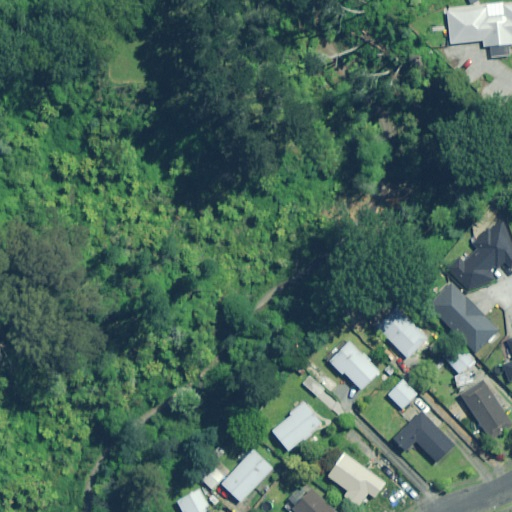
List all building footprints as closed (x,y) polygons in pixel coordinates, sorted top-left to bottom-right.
[(481,40),(482,48),(490,47),(491,58),(511,56),(511,4),(443,12),(447,44),(481,40)] [(500,222),(498,216),(478,223),(482,236),(473,239),(480,261),(511,250),(511,240),(506,220),(500,222)] [(460,278),(472,312),(493,305),(495,308),(503,305),(501,302),(511,297),(500,264),(460,278)] [(376,330),(388,341),(408,360),(427,340),(396,310),(376,330)] [(380,373),(347,341),(329,360),(361,392),(380,373)] [(442,358),(446,361),(439,368),(454,382),(455,389),(474,385),(470,365),(474,360),(456,343),(442,358)] [(299,383),(317,399),(325,390),(331,396),(339,388),(307,360),(295,373),(303,379),(299,383)] [(417,396),(402,382),(388,396),(402,411),(417,396)] [(511,427),(483,383),(461,397),(490,442),(511,427)] [(322,426),(302,401),(287,414),(290,417),(271,432),(288,452),(322,426)] [(453,447),(422,414),(394,441),(404,453),(415,442),(436,464),(453,447)] [(272,470),(252,452),(221,485),(241,504),(272,470)] [(385,485),(344,454),(327,477),(349,494),(345,499),(357,508),(368,495),(374,499),(385,485)] [(228,472),(214,459),(197,476),(211,490),(228,472)] [(334,511),(309,487),(288,508),(291,511),(334,511)] [(211,511),(199,491),(176,504),(180,511),(211,511)]
